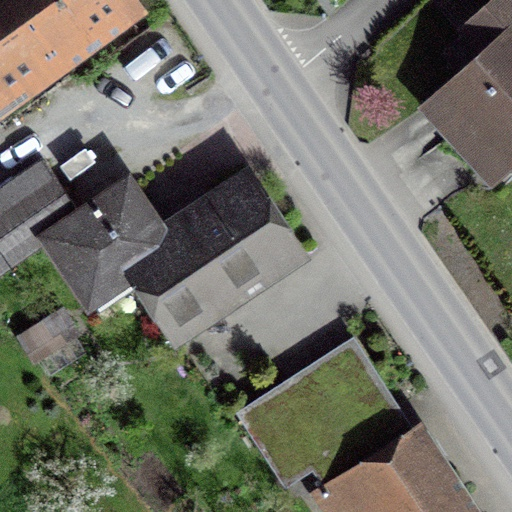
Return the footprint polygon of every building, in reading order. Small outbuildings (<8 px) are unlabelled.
[(0,0),(0,89),(120,3),(117,0),(0,0)] [(488,47),(427,102),(495,177),(511,160),(511,0),(493,0),(467,24),(488,47)] [(0,191),(0,266),(47,236),(80,213),(45,161),(0,191)] [(80,213),(47,236),(90,299),(132,271),(173,334),(239,290),(233,281),(288,244),(251,188),(206,216),(200,207),(162,232),(128,181),(80,213)] [(21,336),(34,356),(73,330),(60,311),(21,336)] [(467,511),(412,428),(353,467),(381,511),(467,511)]
